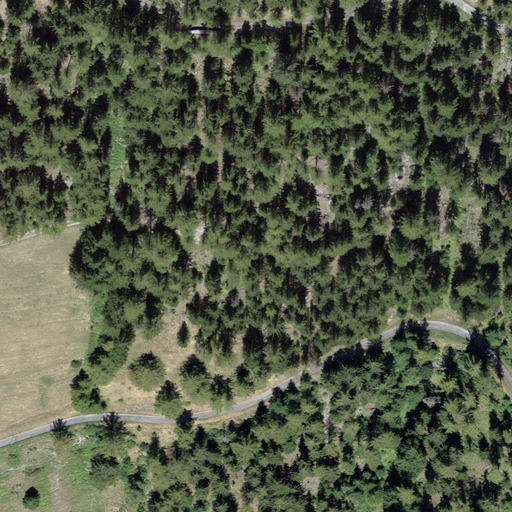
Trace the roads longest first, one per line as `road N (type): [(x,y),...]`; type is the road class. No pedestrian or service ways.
road 1 (track): [(0,442),(89,415),(231,408),(418,324),(475,335),(511,372)]
road 2 (track): [(0,244),(123,205),(121,194),(0,160)]
road 3 (track): [(373,0),(259,24),(194,20),(146,0)]
